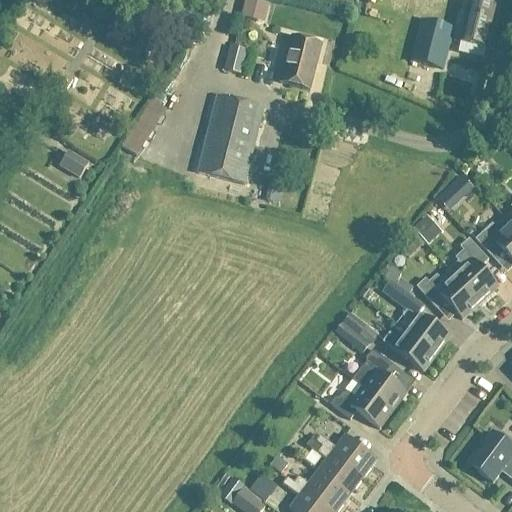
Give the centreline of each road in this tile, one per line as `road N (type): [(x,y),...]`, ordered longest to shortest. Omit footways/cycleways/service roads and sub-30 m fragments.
road 1 (residential): [(66,485),(221,248),(119,192),(198,78),(226,91)]
road 2 (unclassified): [(226,91),(443,141),(477,123),(511,78)]
road 3 (residential): [(461,511),(397,459),(480,348),(511,320)]
